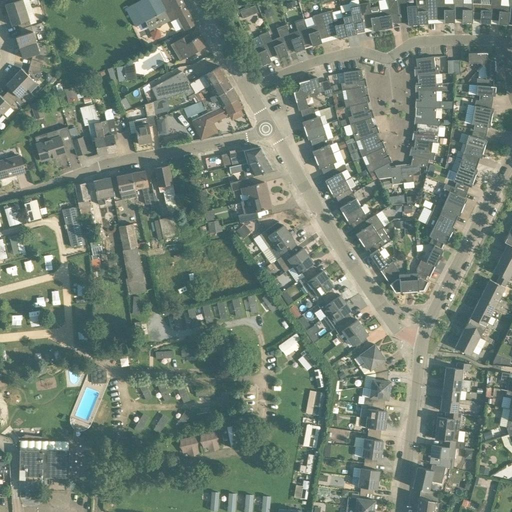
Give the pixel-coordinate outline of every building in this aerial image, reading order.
[(22,0),(9,0),(11,3),(5,5),(9,16),(26,10),(22,0)] [(181,0),(140,0),(126,8),(135,27),(145,22),(149,32),(170,21),(170,22),(171,22),(178,19),(184,31),(195,26),(181,0)] [(399,24),(396,0),(387,0),(389,9),(379,11),(382,30),(392,28),(391,25),(399,24)] [(418,25),(416,6),(406,7),(405,0),(396,0),(399,24),(408,22),(408,26),(418,25)] [(436,20),(434,0),(415,0),(416,6),(418,25),(428,24),(427,21),(436,20)] [(454,23),(453,4),(444,4),(443,0),(434,0),(436,20),(444,20),(444,24),(454,23)] [(472,24),(472,4),(462,4),(462,0),(453,0),(454,4),(453,4),(454,23),(454,20),(462,20),(462,23),(472,24)] [(490,24),(491,5),(481,5),(481,0),(472,0),(472,4),(472,24),(472,20),(480,20),(480,24),(490,24)] [(508,26),(509,7),(500,6),(500,0),(491,0),(491,5),(490,24),(490,21),(498,21),(498,25),(508,26)] [(288,11),(297,9),(295,1),(286,3),(288,11)] [(382,30),(379,11),(369,12),(368,3),(359,5),(364,29),(372,28),(372,31),(382,30)] [(364,29),(359,5),(350,7),(351,11),(341,13),(342,18),(347,37),(357,35),(356,31),(364,29)] [(26,10),(9,16),(12,26),(18,24),(20,30),(31,27),(26,10)] [(251,16),(248,10),(241,13),(244,19),(251,16)] [(347,37),(342,18),(333,21),(331,11),(322,14),(328,38),(336,36),(337,39),(347,37)] [(328,38),(322,14),(313,16),(316,25),(306,28),(311,43),(312,47),(322,44),(321,40),(328,38)] [(311,43),(306,28),(303,19),(295,22),(298,31),(289,34),(295,52),(305,49),(303,46),(311,43)] [(295,52),(289,34),(288,34),(285,26),(277,29),(280,37),(271,41),(277,56),(278,59),(288,55),(286,52),(294,49),(295,52)] [(31,27),(20,30),(21,36),(16,38),(19,48),(36,43),(31,27)] [(277,56),(271,41),(267,32),(252,39),(251,41),(262,66),(271,62),(269,59),(277,56)] [(187,36),(174,43),(177,48),(174,50),(181,61),(190,56),(207,46),(201,35),(190,42),(187,36)] [(36,43),(19,48),(22,59),(40,53),(36,43)] [(482,66),(489,59),(487,58),(487,53),(468,54),(468,63),(479,63),(482,66)] [(435,75),(439,75),(438,67),(434,67),(433,57),(419,59),(415,59),(416,70),(413,70),(414,76),(417,76),(435,75)] [(489,59),(482,66),(485,69),(485,78),(477,78),(477,86),(478,86),(480,86),(495,87),(493,87),(493,80),(495,80),(495,61),(490,61),(489,59)] [(31,60),(29,66),(41,70),(43,63),(31,60)] [(126,81),(136,79),(134,64),(124,65),(124,66),(126,80),(126,81)] [(41,70),(29,66),(28,72),(40,75),(41,70)] [(126,80),(124,66),(116,68),(118,82),(126,80)] [(195,94),(225,76),(220,67),(190,85),(183,73),(160,86),(152,91),(157,101),(161,100),(165,98),(166,99),(172,97),(173,97),(182,93),(182,92),(183,91),(187,98),(195,94)] [(115,79),(112,68),(107,69),(111,81),(115,79)] [(13,78),(26,90),(34,82),(21,69),(13,78)] [(346,90),(364,87),(367,87),(366,80),(363,81),(362,71),(344,73),(345,83),(341,84),(342,91),(346,90)] [(436,92),(440,92),(440,91),(453,91),(452,83),(436,84),(435,75),(417,76),(418,86),(414,86),(414,92),(436,92)] [(210,98),(231,86),(225,76),(195,94),(187,98),(189,100),(194,97),(197,103),(202,101),(210,98)] [(26,90),(13,78),(6,85),(10,90),(6,94),(14,102),(26,90)] [(317,78),(299,83),(300,87),(299,89),(307,94),(312,96),(315,91),(315,89),(320,87),(317,78)] [(325,95),(332,93),(329,81),(322,83),(325,95)] [(213,111),(238,98),(231,86),(210,98),(202,101),(197,103),(183,109),(187,118),(206,110),(205,108),(210,105),(213,111)] [(480,86),(478,86),(477,95),(479,95),(479,101),(492,103),(492,97),(496,97),(497,87),(495,87),(480,86)] [(67,100),(77,97),(74,87),(64,90),(67,100)] [(346,90),(348,100),(344,101),(346,108),(350,107),(367,103),(370,102),(369,96),(366,97),(364,87),(346,90)] [(302,116),(315,112),(313,107),(308,108),(305,97),(307,94),(299,89),(297,92),(293,93),(298,111),(300,110),(302,116)] [(414,108),(417,108),(435,109),(439,109),(440,102),(436,102),(436,92),(414,92),(418,92),(418,102),(415,102),(414,108)] [(14,102),(6,94),(2,98),(0,96),(0,112),(3,115),(14,102)] [(126,97),(119,101),(124,111),(131,107),(126,97)] [(238,98),(213,111),(213,112),(192,123),(200,139),(217,131),(213,123),(228,115),(243,108),(238,98)] [(153,102),(155,115),(164,112),(161,100),(157,101),(153,102)] [(492,103),(479,101),(475,101),(474,106),(473,115),(491,119),(493,110),(491,109),(492,103)] [(35,119),(44,116),(39,102),(30,105),(35,119)] [(155,116),(155,115),(153,102),(145,105),(147,118),(134,121),(138,145),(152,142),(149,127),(155,126),(153,117),(155,116)] [(350,107),(352,117),(348,118),(351,125),(374,117),(373,112),(370,112),(367,103),(350,107)] [(99,122),(94,105),(80,109),(83,120),(85,126),(89,125),(93,141),(95,140),(98,156),(107,154),(101,122),(99,122)] [(413,124),(416,124),(438,127),(439,119),(435,119),(435,109),(417,108),(417,118),(414,118),(413,124)] [(305,131),(323,126),(320,117),(316,118),(315,112),(302,116),(304,122),(302,122),(305,131)] [(491,119),(473,115),(471,125),(474,125),(473,131),(486,134),(487,128),(489,128),(491,119)] [(374,117),(351,125),(353,134),(356,141),(360,140),(377,134),(380,133),(377,127),(374,128),(372,118),(375,118),(374,117)] [(113,119),(107,121),(101,122),(107,154),(117,153),(113,136),(116,135),(113,119)] [(414,140),(432,143),(437,144),(438,127),(416,124),(415,134),(412,134),(411,140),(414,140)] [(312,145),(324,141),(322,135),(326,134),(323,126),(305,131),(308,140),(310,140),(312,145)] [(34,137),(37,145),(36,145),(41,161),(65,153),(65,152),(74,149),(67,127),(57,130),(58,133),(50,135),(50,132),(34,137)] [(486,134),(473,131),(471,136),(468,135),(465,144),(484,150),(486,141),(484,140),(486,134)] [(360,140),(363,149),(359,150),(362,158),(366,156),(383,149),(385,147),(383,142),(380,143),(377,134),(360,140)] [(83,138),(72,141),(77,156),(87,153),(83,138)] [(428,160),(433,161),(435,153),(431,153),(432,143),(414,140),(413,150),(410,149),(408,155),(412,156),(428,160)] [(315,161),(333,154),(329,145),(326,146),(324,141),(312,145),(314,151),(312,152),(315,161)] [(341,150),(346,147),(344,141),(338,144),(341,150)] [(484,150),(465,144),(463,153),(466,154),(464,160),(477,164),(479,158),(481,159),(484,150)] [(229,168),(266,159),(263,153),(263,152),(262,149),(261,149),(260,148),(229,154),(229,155),(221,157),(222,160),(220,160),(219,157),(204,161),(203,160),(195,162),(197,173),(205,171),(206,173),(224,169),(229,168)] [(366,156),(370,165),(366,166),(370,173),(374,171),(392,162),(389,156),(386,158),(383,149),(366,156)] [(323,175),(335,169),(333,164),(336,162),(333,154),(315,161),(319,169),(321,169),(323,175)] [(20,156),(0,162),(0,178),(24,172),(20,156)] [(400,165),(403,183),(413,182),(412,173),(420,172),(419,168),(426,167),(428,160),(412,156),(410,166),(406,166),(406,164),(400,165)] [(266,159),(229,168),(231,174),(244,170),(244,168),(249,167),(253,175),(273,170),(269,164),(270,164),(268,161),(267,161),(266,159)] [(477,164),(464,160),(463,165),(459,164),(456,173),(474,179),(477,170),(475,170),(477,164)] [(374,171),(378,179),(391,177),(392,185),(403,183),(400,165),(395,166),(395,168),(391,168),(389,164),(392,162),(374,171)] [(168,166),(155,169),(160,193),(163,193),(166,202),(176,200),(168,166)] [(329,189),(345,181),(341,172),(338,174),(335,169),(323,175),(326,180),(324,181),(329,189)] [(132,174),(135,190),(142,188),(145,205),(150,204),(152,210),(157,208),(154,194),(149,195),(144,171),(132,174)] [(474,179),(456,173),(453,182),(456,183),(454,188),(467,193),(469,187),(471,188),(474,179)] [(135,190),(132,174),(117,177),(122,200),(136,197),(135,190)] [(110,179),(94,182),(99,206),(105,205),(103,198),(114,196),(110,179)] [(247,194),(248,200),(268,195),(264,183),(250,186),(248,179),(230,183),(232,192),(241,189),(242,195),(247,194)] [(338,202),(350,196),(353,194),(345,181),(329,189),(333,198),(335,197),(338,202)] [(84,184),(74,186),(79,210),(82,222),(91,220),(84,184)] [(467,193),(454,188),(445,185),(439,198),(440,199),(462,208),(466,199),(464,199),(467,193)] [(268,195),(248,200),(250,207),(246,208),(247,213),(238,215),(240,224),(258,219),(256,211),(271,208),(268,195)] [(344,216),(360,207),(355,199),(352,200),(350,196),(338,202),(341,207),(339,208),(344,216)] [(397,204),(396,196),(389,197),(387,197),(391,205),(397,204)] [(462,208),(440,199),(437,207),(434,206),(432,211),(455,222),(457,216),(459,217),(462,208)] [(426,206),(420,218),(427,222),(432,209),(426,206)] [(71,248),(84,245),(75,207),(62,210),(71,248)] [(354,229),(365,222),(362,217),(365,215),(360,207),(344,216),(349,224),(351,224),(354,229)] [(455,222),(432,211),(426,225),(433,228),(450,236),(454,228),(452,227),(455,222)] [(197,225),(202,223),(199,215),(193,217),(197,225)] [(361,243),(382,228),(384,227),(376,215),(365,222),(354,229),(357,234),(356,235),(361,243)] [(175,217),(160,220),(164,239),(179,236),(175,217)] [(164,239),(160,220),(154,222),(158,241),(164,239)] [(209,235),(222,232),(220,220),(207,223),(209,235)] [(404,221),(405,229),(413,229),(412,220),(404,221)] [(268,248),(289,233),(283,226),(282,227),(278,222),(259,236),(268,248)] [(123,251),(137,248),(138,248),(133,224),(119,227),(123,251)] [(243,239),(251,233),(244,224),(236,231),(243,239)] [(369,255),(378,250),(377,250),(390,241),(382,228),(361,243),(366,250),(368,249),(371,254),(369,255)] [(450,236),(433,228),(429,236),(432,238),(429,243),(434,246),(443,250),(441,249),(444,244),(446,245),(450,236)] [(276,260),(292,249),(289,245),(294,241),(289,233),(268,248),(276,260)] [(100,259),(99,254),(103,253),(101,245),(97,246),(96,243),(90,244),(91,248),(93,255),(91,255),(92,260),(99,259),(100,259)] [(511,246),(508,244),(503,253),(511,258),(511,246)] [(443,250),(434,246),(426,262),(421,260),(418,265),(433,272),(430,270),(433,266),(435,267),(443,250)] [(137,248),(123,251),(121,251),(129,295),(145,292),(137,248)] [(293,267),(308,256),(303,249),(295,254),(292,249),(276,260),(285,272),(293,267)] [(386,273),(396,267),(392,262),(388,265),(378,250),(369,255),(380,271),(381,269),(385,274),(383,275),(383,276),(386,273)] [(511,258),(503,253),(498,262),(511,269),(511,258)] [(308,256),(293,267),(298,275),(301,273),(304,277),(314,270),(311,266),(314,264),(308,256)] [(500,281),(506,284),(508,280),(508,281),(511,273),(511,269),(498,262),(493,273),(502,278),(500,281)] [(433,272),(418,265),(416,270),(417,274),(408,274),(409,292),(423,290),(428,281),(427,281),(427,282),(425,281),(430,271),(432,272),(433,272)] [(271,271),(267,266),(262,270),(266,275),(271,271)] [(409,292),(408,274),(399,275),(399,271),(396,267),(386,273),(391,283),(390,284),(389,284),(395,293),(409,292)] [(314,270),(304,277),(299,281),(308,293),(328,279),(323,271),(318,275),(314,270)] [(318,305),(334,293),(331,289),(334,287),(328,279),(308,293),(313,301),(314,300),(318,305)] [(504,288),(506,284),(500,281),(499,285),(489,280),(484,290),(499,298),(504,288)] [(484,290),(479,300),(495,307),(494,309),(499,312),(501,308),(496,305),(499,298),(484,290)] [(272,312),(279,309),(271,292),(264,295),(272,312)] [(256,293),(248,295),(253,312),(260,310),(256,293)] [(330,314),(345,303),(340,296),(337,298),(334,293),(318,305),(326,317),(330,314)] [(133,313),(142,313),(141,295),(133,296),(133,313)] [(241,297),(234,298),(237,316),(245,314),(241,297)] [(290,297),(285,300),(288,305),(293,302),(290,297)] [(225,300),(219,302),(222,319),(229,317),(225,300)] [(479,300),(474,309),(490,317),(494,309),(495,307),(479,300)] [(345,303),(330,314),(336,322),(338,320),(341,325),(351,318),(348,313),(351,311),(345,303)] [(207,320),(214,319),(212,304),(205,305),(207,320)] [(188,309),(194,326),(201,323),(195,306),(188,309)] [(16,322),(26,320),(24,309),(14,311),(16,322)] [(490,317),(474,309),(470,318),(485,326),(485,327),(490,330),(492,326),(487,323),(490,317)] [(297,310),(292,314),(295,318),(300,315),(297,310)] [(185,328),(181,312),(174,313),(177,329),(185,328)] [(290,333),(296,328),(285,314),(278,319),(290,333)] [(351,318),(341,325),(335,329),(338,333),(336,334),(342,343),(347,339),(363,328),(357,320),(354,322),(351,318)] [(485,326),(470,318),(469,318),(464,329),(480,337),(479,338),(484,341),(486,337),(481,334),(485,327),(485,326)] [(34,336),(49,334),(47,322),(32,324),(34,336)] [(245,328),(239,332),(246,343),(251,339),(245,328)] [(358,350),(369,342),(365,338),(368,336),(363,328),(347,339),(353,346),(355,345),(358,350)] [(475,346),(479,338),(480,337),(464,329),(460,338),(475,346)] [(281,343),(289,355),(306,343),(298,332),(281,343)] [(314,334),(309,337),(313,343),(318,339),(314,334)] [(475,346),(460,338),(455,348),(475,359),(477,355),(472,352),(475,346)] [(365,363),(380,353),(374,345),(372,347),(369,342),(358,350),(361,354),(359,356),(365,363)] [(298,356),(309,370),(319,361),(309,348),(298,356)] [(108,352),(108,360),(125,359),(124,350),(108,352)] [(258,370),(256,353),(245,354),(246,371),(258,370)] [(380,353),(365,363),(359,367),(365,377),(388,371),(382,362),(385,360),(380,353)] [(93,384),(106,383),(107,382),(106,369),(97,363),(91,372),(92,383),(93,384)] [(446,367),(444,378),(461,381),(462,370),(469,371),(469,364),(457,363),(456,369),(446,367)] [(319,387),(326,386),(322,367),(316,369),(319,387)] [(341,379),(346,376),(343,371),(338,375),(341,379)] [(388,371),(365,377),(364,388),(371,389),(389,391),(390,382),(387,381),(388,371)] [(461,381),(444,378),(443,389),(460,391),(466,392),(467,388),(460,387),(461,381)] [(146,380),(139,383),(147,399),(154,395),(146,380)] [(166,381),(159,384),(166,400),(173,397),(166,381)] [(186,383),(179,385),(183,402),(191,400),(186,383)] [(322,415),(326,392),(311,389),(307,413),(322,415)] [(389,391),(371,389),(369,398),(365,397),(364,403),(384,406),(385,400),(388,400),(389,391)] [(464,405),(465,400),(459,400),(460,391),(443,389),(441,402),(458,404),(464,405)] [(458,404),(441,402),(440,411),(448,412),(457,413),(458,404)] [(384,406),(364,403),(362,403),(361,418),(385,421),(387,411),(383,411),(384,406)] [(184,429),(192,412),(186,409),(177,425),(184,429)] [(145,412),(138,424),(143,427),(150,415),(145,412)] [(461,413),(457,413),(448,412),(447,418),(437,417),(436,428),(453,430),(455,420),(460,420),(461,413)] [(164,413),(155,429),(161,433),(170,416),(164,413)] [(368,434),(380,436),(381,430),(384,430),(385,421),(361,418),(359,427),(368,428),(368,434)] [(220,429),(223,445),(242,441),(239,425),(220,429)] [(453,430),(436,428),(434,439),(445,441),(444,447),(441,446),(441,447),(456,449),(464,450),(465,443),(452,441),(453,430)] [(204,447),(209,445),(210,450),(222,447),(217,429),(201,433),(204,447)] [(486,440),(493,437),(491,431),(484,434),(486,440)] [(380,436),(368,434),(367,439),(364,439),(363,449),(381,451),(383,441),(379,441),(380,436)] [(201,452),(198,435),(181,437),(183,454),(201,452)] [(139,437),(131,438),(132,447),(140,447),(139,437)] [(122,440),(113,441),(114,450),(122,450),(122,440)] [(456,449),(441,447),(432,446),(430,457),(440,458),(439,467),(451,469),(452,459),(455,460),(456,449)] [(381,451),(363,449),(362,458),(364,458),(364,464),(376,465),(377,460),(380,460),(381,451)] [(41,480),(41,477),(42,451),(20,450),(19,480),(41,480)] [(42,451),(41,477),(68,478),(68,451),(42,451)] [(376,465),(364,464),(363,469),(360,469),(359,478),(378,481),(379,471),(376,471),(376,465)] [(488,475),(490,468),(481,466),(479,473),(488,475)] [(412,488),(421,490),(428,491),(430,482),(446,485),(449,476),(432,472),(433,471),(417,467),(412,488)] [(378,481),(359,478),(358,487),(361,488),(360,494),(372,495),(373,489),(377,490),(378,481)] [(212,490),(212,509),(220,510),(220,491),(212,490)] [(416,511),(433,511),(434,511),(435,511),(439,511),(443,495),(428,491),(421,490),(419,498),(419,497),(416,511)] [(229,511),(237,511),(238,492),(229,491),(229,511)] [(246,511),(254,511),(255,493),(246,493),(246,511)] [(263,494),(263,511),(271,511),(272,494),(263,494)] [(359,499),(348,497),(347,507),(355,508),(374,511),(375,501),(372,500),(372,495),(360,494),(359,499)]
